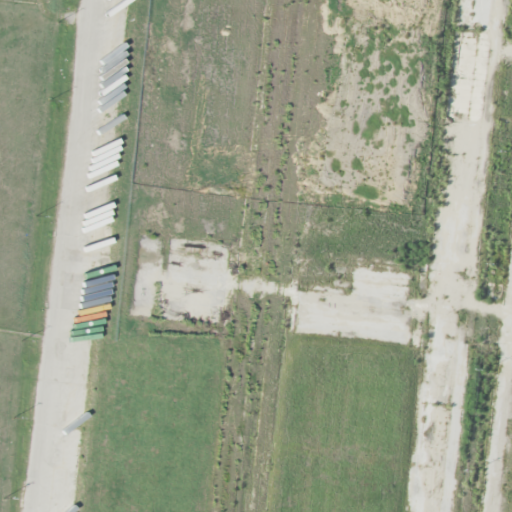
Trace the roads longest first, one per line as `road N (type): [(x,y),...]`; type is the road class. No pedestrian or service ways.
road 1 (residential): [(51,511),(106,0)]
road 2 (residential): [(511,313),(79,265)]
